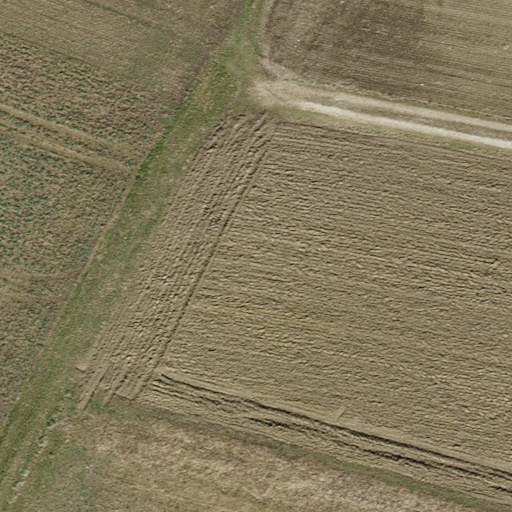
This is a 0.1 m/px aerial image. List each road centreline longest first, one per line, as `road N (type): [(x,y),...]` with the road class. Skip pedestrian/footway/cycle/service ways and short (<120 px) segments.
road 1 (track): [(253,0),(0,493)]
road 2 (track): [(217,70),(511,127)]
